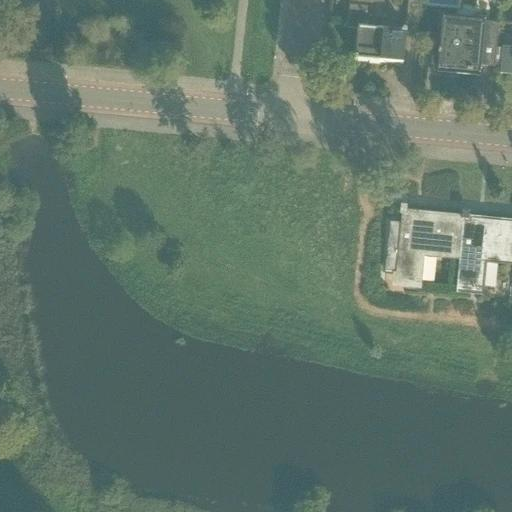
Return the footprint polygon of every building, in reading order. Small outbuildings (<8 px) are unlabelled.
[(349,0),(347,30),(357,31),(375,32),(376,18),(382,19),(384,0),(349,0)] [(375,32),(357,31),(354,61),(402,66),(405,35),(416,36),(417,36),(417,35),(420,3),(407,2),(405,28),(382,26),(382,19),(376,18),(375,32)] [(439,51),(438,51),(437,56),(438,56),(437,72),(438,72),(438,69),(478,73),(478,76),(479,76),(480,68),(494,69),(499,25),(442,19),(439,51)] [(416,36),(416,44),(425,45),(426,35),(417,35),(417,36),(416,36)] [(502,55),(500,75),(511,76),(511,52),(503,52),(503,48),(502,48),(502,55)] [(388,244),(385,274),(395,275),(395,282),(407,283),(407,285),(417,286),(420,252),(460,255),(465,213),(461,213),(460,223),(405,218),(406,208),(399,207),(399,216),(400,216),(400,225),(390,224),(388,244)] [(460,255),(457,290),(478,292),(482,258),(511,260),(511,227),(467,224),(468,213),(465,213),(460,255)]
